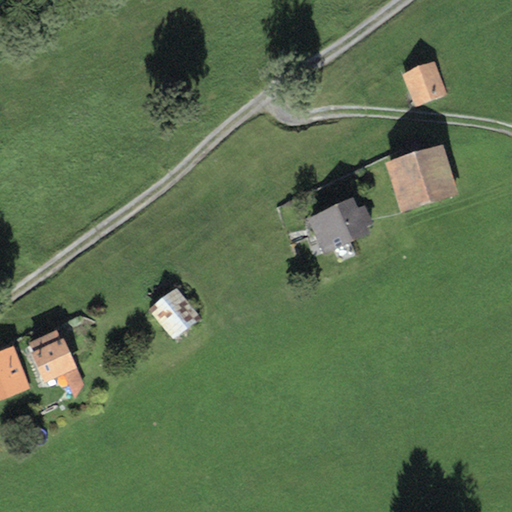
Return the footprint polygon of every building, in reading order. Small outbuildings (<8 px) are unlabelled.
[(435,65),(403,78),(416,111),(449,99),(435,65)] [(443,154),(387,170),(400,217),(457,201),(443,154)] [(364,202),(310,225),(324,259),(379,235),(364,202)] [(181,295),(152,318),(176,348),(205,325),(181,295)] [(68,345),(32,360),(44,389),(64,380),(74,404),(89,398),(68,345)] [(18,354),(0,361),(0,407),(34,394),(18,354)]
